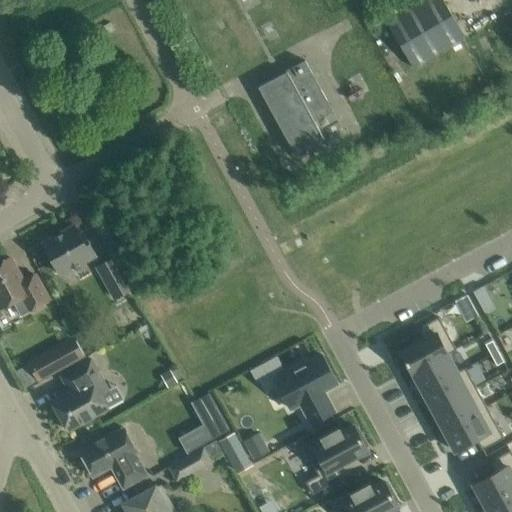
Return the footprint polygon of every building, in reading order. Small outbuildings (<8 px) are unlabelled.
[(443,0),(424,0),(387,22),(413,68),(465,37),(443,0)] [(272,79),(258,87),(295,154),(324,139),(314,121),(333,111),(305,60),(272,78),(272,79)] [(95,254),(93,250),(83,232),(79,235),(74,226),(43,243),(60,274),(95,254)] [(10,257),(0,262),(0,305),(1,307),(21,296),(29,310),(49,299),(36,275),(23,281),(10,257)] [(113,258),(98,266),(115,297),(131,289),(113,258)] [(483,285),(473,291),(477,298),(487,292),(483,285)] [(422,339),(400,351),(412,372),(447,353),(455,349),(438,316),(416,328),(422,339)] [(73,338),(29,362),(38,379),(82,355),(73,338)] [(492,340),(485,343),(490,354),(497,350),(492,340)] [(497,350),(490,354),(496,364),(503,361),(497,350)] [(447,353),(412,372),(412,373),(422,391),(457,372),(457,371),(447,353)] [(320,354),(274,379),(291,408),(300,403),(311,423),(333,410),(322,391),(336,383),(320,354)] [(68,430),(86,420),(108,408),(99,393),(107,388),(91,358),(61,375),(69,390),(51,400),(68,430)] [(457,372),(422,391),(433,410),(476,386),(465,366),(457,371),(457,372)] [(170,369),(161,375),(167,387),(177,382),(170,369)] [(476,386),(433,410),(443,429),(486,405),(476,386)] [(486,405),(443,429),(454,450),(475,438),(481,449),(503,437),(486,405)] [(187,450),(211,437),(204,423),(179,436),(187,450)] [(324,440),(305,451),(318,474),(305,481),(312,493),(342,477),(336,466),(367,449),(365,446),(368,444),(358,426),(355,428),(353,424),(340,432),(338,428),(322,437),(324,440)] [(123,487),(141,478),(147,474),(135,452),(137,451),(123,427),(80,451),(93,475),(114,464),(118,472),(115,473),(123,487)] [(218,440),(236,472),(251,464),(233,432),(218,440)] [(258,433),(245,441),(254,458),(267,450),(258,433)] [(177,479),(224,452),(216,439),(202,447),(203,448),(169,467),(177,479)] [(494,472),(473,484),(484,505),(511,489),(511,453),(510,450),(488,461),(494,472)] [(354,496),(335,506),(338,511),(384,511),(397,505),(395,502),(398,500),(388,482),(385,484),(383,480),(370,487),(368,484),(352,493),(354,496)] [(174,511),(160,485),(143,494),(126,503),(130,511),(174,511)] [(511,511),(511,489),(484,505),(488,511),(511,511)]
